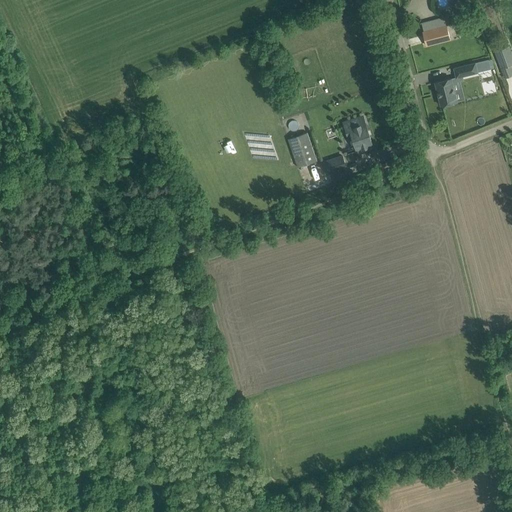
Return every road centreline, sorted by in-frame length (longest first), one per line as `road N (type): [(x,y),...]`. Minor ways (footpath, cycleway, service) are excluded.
road 1 (unclassified): [(511,123),(433,155),(390,0)]
road 2 (track): [(480,328),(433,155)]
